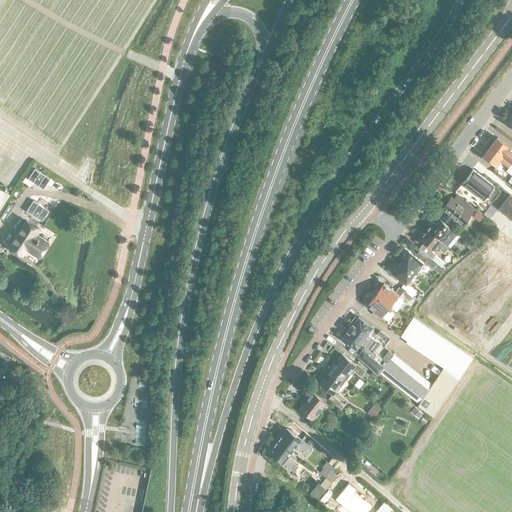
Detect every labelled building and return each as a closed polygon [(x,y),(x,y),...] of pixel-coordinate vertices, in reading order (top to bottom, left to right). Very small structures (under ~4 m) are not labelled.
[(493,143),(490,146),(511,163),(511,162),(511,148),(510,147),(497,137),(496,138),(494,139),(493,141),(493,143)] [(484,154),(483,156),(496,166),(500,161),(508,167),(506,170),(511,174),(511,164),(511,163),(490,146),(487,150),(485,151),(484,152),(484,154)] [(35,168),(28,178),(44,189),(51,178),(35,168)] [(483,200),(494,185),(473,169),(462,183),(483,199),(483,200)] [(0,208),(10,194),(0,187),(0,208)] [(511,195),(509,194),(499,207),(511,217),(511,195)] [(443,207),(464,223),(474,210),(457,196),(453,200),(450,198),(443,207)] [(33,200),(26,210),(42,221),(49,210),(33,200)] [(27,249),(39,256),(39,257),(48,243),(36,235),(39,229),(25,219),(8,245),(23,255),(27,249)] [(425,229),(447,246),(458,233),(456,231),(440,219),(436,224),(432,221),(425,229)] [(445,261),(439,257),(435,254),(435,253),(432,250),(433,249),(436,246),(444,252),(449,247),(447,246),(425,229),(419,237),(424,242),(419,248),(432,258),(442,265),(445,261)] [(400,262),(416,274),(424,264),(423,263),(409,252),(400,262)] [(429,257),(426,261),(426,262),(440,273),(444,268),(429,257)] [(511,274),(486,257),(440,319),(504,364),(511,354),(511,274)] [(416,274),(400,262),(392,272),(405,283),(401,288),(410,295),(411,294),(413,296),(416,291),(407,284),(412,278),(412,279),(416,274)] [(399,312),(399,311),(406,302),(399,297),(400,296),(384,283),(376,294),(396,309),(399,312)] [(392,315),(396,309),(376,294),(368,304),(375,309),(372,313),(378,318),(379,318),(389,326),(395,318),(392,315)] [(401,334),(408,339),(420,321),(413,316),(401,334)] [(350,327),(376,347),(379,343),(376,340),(368,334),(373,328),(359,317),(358,318),(356,317),(351,323),(352,324),(350,327)] [(420,321),(408,339),(406,342),(459,377),(473,357),(420,321)] [(380,363),(378,361),(374,358),(375,355),(372,353),(376,347),(350,327),(347,330),(348,331),(343,338),(356,349),(361,342),(365,345),(362,349),(363,350),(357,356),(366,364),(378,374),(379,372),(414,400),(413,402),(417,405),(433,416),(458,379),(443,368),(432,384),(393,353),(383,367),(379,364),(380,363)] [(340,361),(334,369),(347,380),(355,371),(353,369),(356,364),(342,353),(337,358),(340,361)] [(347,380),(334,369),(327,378),(324,376),(319,381),(334,393),(338,388),(340,389),(347,380)] [(299,408),(314,419),(322,407),(325,409),(329,404),(326,402),(313,391),(299,408)] [(341,409),(345,404),(332,393),(329,398),(341,409)] [(281,434),(277,439),(292,451),(297,445),(308,452),(312,447),(288,428),(286,430),(284,429),(282,432),(284,434),(282,435),(281,434)] [(271,446),(269,449),(271,451),(270,452),(294,471),(298,465),(288,457),(292,451),(277,439),(273,444),(275,446),(274,447),(273,447),(271,446)] [(335,467),(327,461),(322,467),(323,468),(320,472),(326,477),(320,485),(326,489),(338,474),(332,470),(335,467)] [(142,511),(151,469),(141,511),(142,511)] [(348,481),(335,498),(351,511),(365,511),(372,504),(365,499),(367,497),(361,492),(360,494),(355,490),(356,488),(348,481)] [(373,511),(390,511),(394,508),(384,500),(373,511)]
